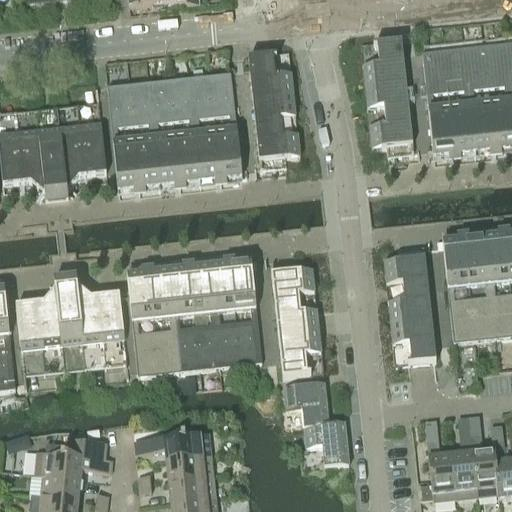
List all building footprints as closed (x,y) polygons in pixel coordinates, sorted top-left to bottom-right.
[(23,0),(25,8),(36,7),(35,0),(23,0)] [(198,10),(196,0),(127,0),(129,13),(161,9),(163,9),(164,9),(186,6),(186,11),(198,10)] [(432,156),(422,61),(402,63),(401,47),(360,51),(371,155),(386,153),(387,162),(413,159),(413,158),(427,157),(426,156),(432,156)] [(463,55),(474,159),(511,154),(511,129),(504,51),(463,55)] [(422,61),(432,156),(433,163),(474,159),(463,55),(421,60),(422,61)] [(230,82),(240,176),(245,175),(246,177),(251,176),(259,175),(259,176),(286,173),(285,165),(299,163),(297,140),(295,122),(288,59),(247,63),(249,79),(238,81),(230,82)] [(240,176),(230,82),(230,80),(188,85),(200,188),(241,184),(240,176)] [(200,188),(188,85),(148,89),(159,193),(200,188)] [(159,193),(148,89),(106,94),(107,101),(115,178),(117,197),(159,193)] [(115,178),(107,101),(96,102),(97,110),(0,119),(0,191),(2,191),(30,188),(44,199),(45,205),(67,203),(67,197),(78,183),(106,180),(115,178)] [(511,239),(483,242),(495,346),(511,343),(511,239)] [(442,255),(453,349),(453,350),(495,346),(483,242),(442,247),(442,255)] [(453,349),(442,255),(438,255),(423,256),(423,255),(397,258),(398,266),(383,268),(388,308),(395,372),(435,367),(434,351),(453,349)] [(250,267),(208,272),(220,375),(261,371),(261,368),(251,275),(250,267)] [(256,274),(251,275),(261,368),(280,366),(282,383),(323,379),(320,359),(316,316),(314,298),(311,275),(297,277),(296,268),(270,271),(270,272),(256,274)] [(220,375),(208,272),(168,276),(179,380),(220,375)] [(126,281),(128,299),(137,377),(137,384),(179,380),(168,276),(126,281)] [(15,311),(6,312),(14,390),(25,389),(24,381),(125,370),(125,378),(137,377),(128,299),(119,300),(91,303),(77,292),(76,286),(54,288),(54,294),(43,308),(15,311)] [(14,390),(6,312),(4,294),(0,294),(0,398),(15,397),(14,390)] [(301,414),(303,433),(328,430),(328,429),(323,388),(283,393),(285,415),(301,414)] [(328,430),(303,433),(305,454),(321,453),(323,473),(348,470),(344,428),(328,429),(328,430)] [(209,438),(134,446),(135,459),(165,456),(166,466),(211,461),(209,438)] [(497,504),(498,504),(493,454),(492,455),(482,456),(480,442),(470,443),(476,502),(497,500),(497,504)] [(455,505),(476,502),(470,443),(459,444),(460,458),(450,459),(455,505)] [(42,481),(79,485),(80,475),(110,479),(111,465),(104,465),(106,449),(66,444),(64,460),(37,457),(34,481),(42,481)] [(427,462),(430,490),(431,499),(432,499),(432,505),(433,507),(455,505),(450,459),(439,460),(437,446),(426,447),(428,462),(427,462)] [(492,452),(492,455),(493,454),(498,504),(511,502),(511,464),(505,465),(503,451),(492,452)] [(211,461),(166,466),(168,487),(214,482),(211,461)] [(42,481),(40,502),(77,506),(79,485),(42,481)] [(137,482),(138,491),(150,489),(149,481),(137,482)] [(214,482),(168,487),(171,509),(216,504),(214,482)] [(150,489),(138,491),(139,499),(151,498),(150,489)] [(422,506),(432,505),(432,499),(431,499),(430,490),(420,491),(422,506)] [(96,500),(95,508),(107,510),(107,501),(96,500)] [(76,511),(77,506),(40,502),(39,511),(76,511)]
